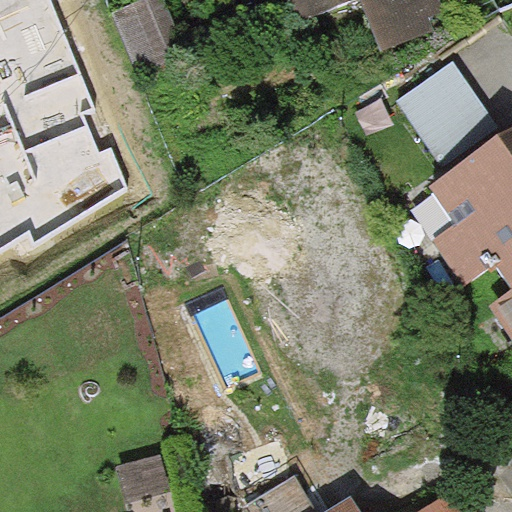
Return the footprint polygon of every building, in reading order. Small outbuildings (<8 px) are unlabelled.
[(0,0),(0,239),(130,187),(114,148),(99,154),(82,112),(96,107),(52,0),(0,0)] [(164,0),(146,0),(113,14),(139,78),(188,57),(164,0)] [(289,0),(301,27),(362,2),(383,55),(436,34),(431,22),(446,15),(440,0),(289,0)] [(454,63),(397,102),(442,168),(499,129),(454,63)] [(494,256),(511,244),(511,138),(431,193),(456,230),(435,245),(463,286),(498,263),(494,256)] [(511,244),(494,256),(498,263),(502,268),(498,270),(511,290),(511,293),(492,308),(511,337),(511,244)] [(398,376),(419,444),(478,426),(457,358),(398,376)] [(466,511),(454,493),(424,511),(466,511)] [(358,511),(351,500),(331,511),(358,511)]
